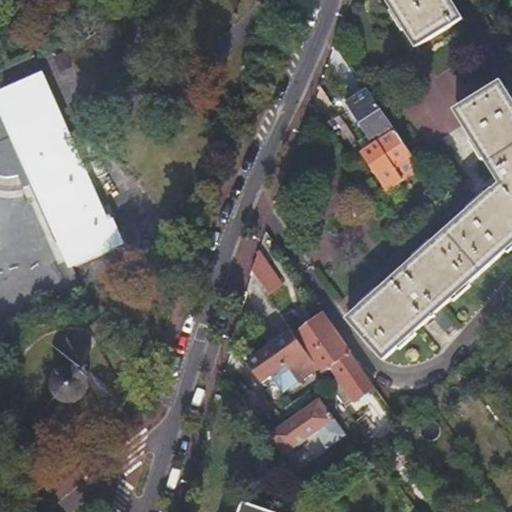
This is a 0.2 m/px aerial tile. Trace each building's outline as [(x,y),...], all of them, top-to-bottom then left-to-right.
[(449,0),(387,0),(416,47),(461,19),(449,0)] [(0,168),(2,169),(8,171),(17,172),(20,178),(25,190),(32,187),(33,187),(58,244),(69,269),(124,246),(113,220),(111,220),(109,217),(106,218),(44,74),(0,93),(0,168)] [(492,189),(349,319),(383,360),(430,317),(444,332),(452,324),(439,309),(511,244),(511,101),(502,85),(458,111),(501,183),(493,190),(492,189)] [(388,119),(368,89),(345,104),(365,135),(369,132),(377,144),(363,154),(380,180),(414,158),(410,153),(396,131),(388,119)] [(0,168),(0,175),(7,177),(20,178),(17,172),(8,171),(2,169),(0,168)] [(57,245),(58,244),(33,187),(32,187),(57,245)] [(282,286),(258,252),(258,253),(252,271),(268,295),(282,286)] [(307,327),(295,336),(303,347),(318,369),(321,374),(330,368),(337,379),(328,385),(329,386),(344,409),(372,390),(348,354),(350,353),(324,316),(312,324),(307,327)] [(303,321),(307,327),(312,324),(308,317),(303,321)] [(291,330),(257,354),(265,364),(272,375),(287,365),(299,383),(318,369),(303,347),(295,336),(291,330)] [(265,364),(257,354),(247,360),(261,382),(272,375),(265,364)] [(85,393),(86,387),(86,386),(85,380),(81,375),(76,371),(70,370),(63,371),(58,374),(54,380),(53,386),(54,393),(57,398),(63,402),(69,403),(76,402),(81,399),(85,393)] [(324,449),(346,435),(323,398),(266,435),(281,456),(314,433),(324,449)] [(386,429),(396,422),(393,417),(389,419),(386,415),(380,419),(386,429)] [(269,511),(244,502),(240,511),(269,511)]
